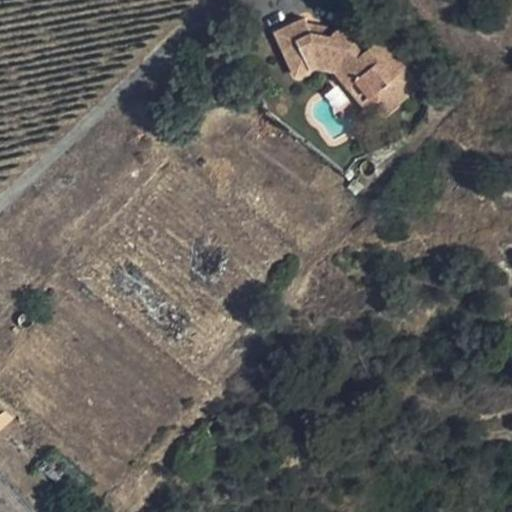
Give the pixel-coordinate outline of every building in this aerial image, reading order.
[(354,66),(377,99),(399,82),(411,99),(433,85),(396,35),(377,49),(370,39),(368,30),(356,26),(351,31),(331,23),(326,9),(296,21),(311,64),(329,57),(354,66)] [(296,21),(279,28),(295,71),(311,64),(296,21)] [(399,82),(377,99),(389,116),(411,99),(399,82)] [(195,374),(248,311),(263,294),(256,288),(282,256),(167,160),(151,180),(72,272),(195,374)] [(89,481),(49,449),(35,466),(74,499),(89,481)] [(34,511),(0,471),(0,511),(34,511)]
